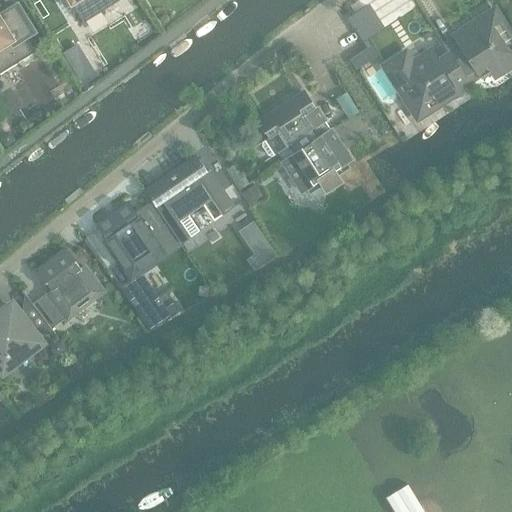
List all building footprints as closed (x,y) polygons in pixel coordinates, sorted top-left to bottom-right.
[(60,0),(66,8),(72,4),(83,24),(121,1),(120,0),(60,0)] [(0,74),(35,53),(26,39),(35,33),(18,5),(0,15),(0,74)] [(455,40),(445,47),(466,78),(475,72),(480,80),(490,73),(494,78),(511,66),(511,36),(496,11),(454,38),(455,40)] [(366,24),(357,30),(363,39),(372,33),(366,24)] [(77,46),(63,54),(81,83),(95,75),(77,46)] [(455,85),(466,78),(445,47),(435,53),(434,51),(414,64),(407,54),(386,68),(419,119),(460,93),(455,85)] [(350,60),(349,61),(356,71),(371,60),(365,50),(350,60)] [(279,153),(285,163),(331,132),(307,94),(291,105),(287,105),(284,106),(281,108),(278,111),(276,114),(260,124),(270,140),(265,143),(264,147),(270,156),(273,157),(279,153)] [(341,147),(331,132),(285,163),(301,187),(304,185),(311,196),(324,187),(327,193),(341,184),(338,178),(351,170),(338,150),(341,147)] [(9,133),(0,138),(0,139),(6,149),(15,143),(9,133)] [(199,160),(148,194),(154,202),(176,236),(181,244),(182,244),(200,232),(189,216),(204,206),(215,222),(233,209),(199,160)] [(256,187),(243,196),(249,206),(263,197),(256,187)] [(131,205),(98,228),(132,277),(181,244),(176,236),(154,202),(137,213),(131,205)] [(253,223),(239,232),(262,267),(277,257),(253,223)] [(56,327),(103,291),(84,267),(81,269),(67,250),(38,272),(52,290),(37,302),(56,327)] [(142,274),(120,288),(150,331),(178,312),(165,294),(159,298),(142,274)] [(198,287),(197,296),(207,297),(208,288),(198,287)] [(35,355),(38,333),(55,335),(57,338),(58,338),(24,292),(23,293),(33,306),(24,312),(1,309),(0,314),(0,366),(16,369),(18,356),(22,353),(35,355)] [(54,348),(53,353),(55,358),(60,359),(64,357),(66,351),(64,347),(58,345),(54,348)] [(424,511),(408,485),(386,499),(393,511),(424,511)]
